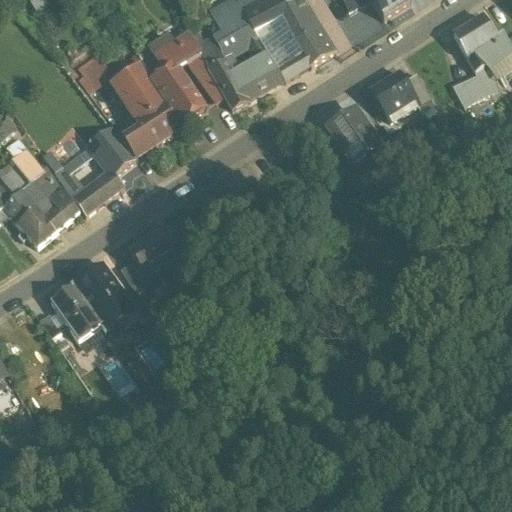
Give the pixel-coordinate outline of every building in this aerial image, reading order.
[(34,0),(28,4),(36,17),(62,0),(34,0)] [(234,0),(235,2),(243,17),(271,2),(269,0),(234,0)] [(269,0),(271,2),(243,17),(249,27),(259,46),(261,49),(273,42),(267,31),(282,23),(278,15),(301,2),(300,0),(269,0)] [(338,0),(348,18),(369,6),(365,0),(338,0)] [(367,0),(383,27),(410,11),(403,0),(367,0)] [(235,2),(210,15),(223,38),(212,44),(225,66),(252,50),(259,46),(249,27),(243,17),(235,2)] [(335,58),(301,2),(278,15),(282,23),(296,48),(301,57),(311,73),(335,58)] [(483,25),(453,43),(475,80),(486,73),(489,78),(493,75),(511,62),(511,57),(503,41),(495,46),(483,25)] [(189,41),(154,63),(164,81),(153,88),(161,100),(183,85),(177,75),(188,68),(201,60),(196,52),(189,41)] [(287,65),(273,42),(261,49),(268,61),(275,72),(287,65)] [(212,44),(196,52),(201,60),(208,75),(215,87),(225,104),(232,116),(272,93),(260,72),(259,72),(246,80),(243,76),(233,81),(225,66),(212,44)] [(259,46),(252,50),(259,62),(260,66),(268,61),(261,49),(259,46)] [(154,63),(148,54),(138,61),(152,88),(153,88),(164,81),(154,63)] [(287,65),(275,72),(283,87),(285,89),(311,73),(301,57),(287,65)] [(208,75),(201,60),(188,68),(206,93),(215,87),(208,75)] [(147,84),(138,61),(107,81),(131,118),(159,101),(147,84)] [(275,72),(268,61),(260,66),(258,67),(259,67),(259,72),(260,72),(272,93),(283,87),(275,72)] [(511,62),(493,75),(496,80),(497,80),(498,81),(501,79),(504,83),(511,77),(511,62)] [(404,88),(399,80),(370,98),(389,131),(390,130),(387,125),(411,110),(415,108),(418,113),(419,112),(418,112),(404,88)] [(430,105),(416,81),(404,88),(418,112),(430,105)] [(478,83),(452,94),(464,115),(488,101),(486,97),(481,89),(478,83)] [(497,91),(493,83),(481,89),(486,97),(497,91)] [(205,117),(183,85),(161,100),(182,132),(205,117)] [(225,104),(215,87),(206,93),(217,109),(225,104)] [(159,101),(131,118),(143,136),(170,118),(170,119),(171,118),(159,101)] [(430,105),(418,112),(419,112),(423,119),(423,120),(424,121),(436,113),(430,105)] [(143,136),(124,148),(135,165),(181,135),(170,119),(170,118),(143,136)] [(355,118),(328,136),(353,173),(379,155),(355,118)] [(389,131),(382,136),(385,140),(408,126),(405,121),(390,130),(389,131)] [(4,126),(0,129),(0,149),(14,138),(4,126)] [(111,134),(88,151),(95,161),(107,177),(90,190),(104,208),(124,193),(116,182),(136,167),(111,134)] [(19,145),(6,154),(14,164),(16,163),(26,154),(19,145)] [(80,155),(76,149),(69,155),(73,160),(80,155)] [(89,152),(65,170),(71,178),(95,161),(89,152)] [(42,174),(26,154),(16,163),(35,186),(49,207),(67,229),(79,219),(68,205),(65,199),(46,172),(42,174)] [(6,163),(0,168),(4,173),(10,167),(6,163)] [(4,173),(0,176),(0,216),(2,215),(2,214),(35,186),(16,163),(14,164),(10,167),(4,173)] [(71,178),(65,170),(54,178),(74,207),(86,198),(84,195),(71,178)] [(49,207),(35,186),(2,214),(9,222),(23,238),(28,244),(38,255),(67,229),(49,207)] [(104,208),(90,190),(84,195),(86,198),(98,213),(104,208)] [(98,213),(86,198),(74,207),(86,223),(98,213)] [(2,215),(0,216),(0,228),(9,222),(2,214),(2,215)] [(157,237),(127,256),(145,283),(175,264),(157,237)] [(28,244),(23,238),(18,242),(23,248),(28,244)] [(124,304),(102,273),(74,292),(102,333),(106,339),(133,320),(134,319),(124,304)] [(102,333),(74,292),(51,308),(79,349),(102,333)] [(150,322),(134,298),(124,304),(134,319),(133,320),(140,330),(150,322)] [(62,339),(49,321),(39,327),(52,346),(62,339)]
